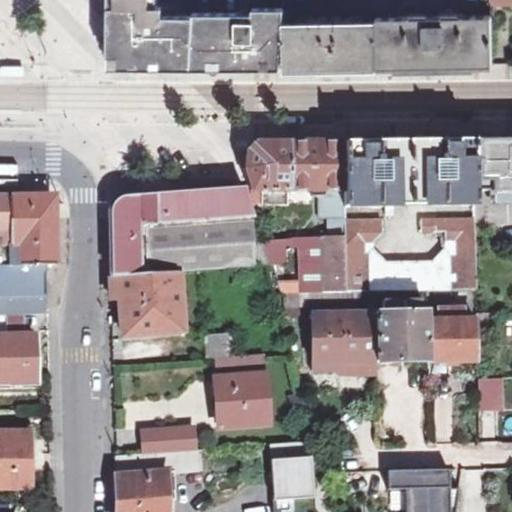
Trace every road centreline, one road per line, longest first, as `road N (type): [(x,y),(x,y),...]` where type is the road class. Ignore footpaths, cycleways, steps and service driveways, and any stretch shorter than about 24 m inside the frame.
road 1 (residential): [(72,170),(113,144),(511,130)]
road 2 (residential): [(72,170),(76,511)]
